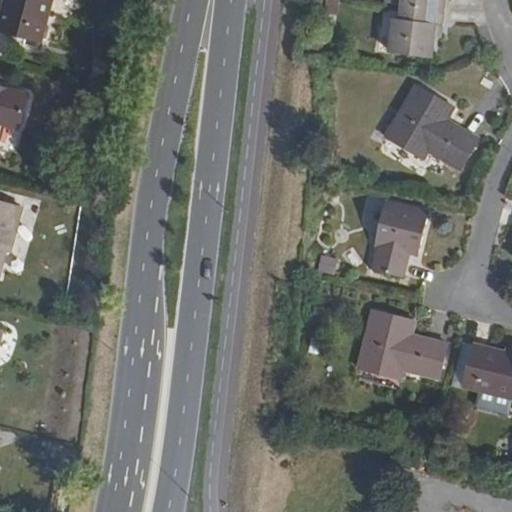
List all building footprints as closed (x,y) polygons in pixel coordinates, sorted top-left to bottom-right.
[(0,31),(38,42),(48,0),(3,0),(0,13),(0,31)] [(424,0),(424,8),(463,13),(464,0),(424,0)] [(463,13),(424,8),(422,22),(412,21),(409,55),(449,59),(451,35),(452,25),(461,26),(463,13)] [(452,25),(451,35),(460,36),(461,26),(452,25)] [(404,106),(407,94),(365,84),(352,140),(393,151),(397,136),(433,145),(440,115),(404,106)] [(0,119),(18,124),(25,92),(0,85),(0,119)] [(7,250),(18,208),(0,202),(0,256),(2,249),(7,250)] [(426,215),(385,205),(374,245),(377,246),(371,270),(403,278),(409,254),(415,255),(426,215)] [(439,374),(446,342),(409,333),(413,319),(372,310),(358,367),(399,377),(402,365),(439,374)] [(503,357),(471,349),(461,388),(511,400),(511,353),(504,351),(503,357)]
